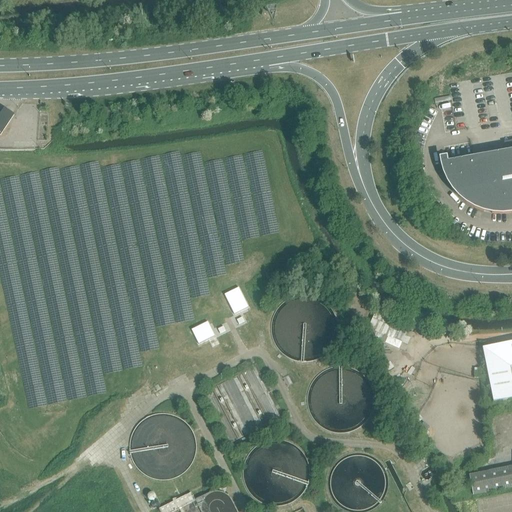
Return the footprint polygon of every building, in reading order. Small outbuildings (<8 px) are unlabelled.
[(0,136),(14,115),(10,112),(4,109),(0,115),(0,136)] [(483,212),(492,214),(502,215),(511,214),(511,213),(511,151),(442,164),(441,160),(440,160),(441,165),(443,174),(447,183),(452,190),(459,198),(466,204),(474,208),(483,212)] [(249,309),(238,288),(223,296),(234,316),(249,309)] [(277,310),(274,314),(273,317),(271,324),(271,335),(275,345),(279,351),(288,358),(297,361),(308,362),(317,359),(318,358),(326,354),(333,345),(334,342),(337,335),(337,325),(334,314),(328,306),(321,300),(311,296),(301,296),(291,298),(282,304),(277,310)] [(410,326),(376,311),(368,327),(402,343),(408,331),(410,326)] [(207,323),(190,331),(198,346),(214,338),(207,323)] [(511,342),(482,349),(493,403),(511,398),(511,375),(510,368),(511,367),(511,342)] [(368,418),(373,409),(374,399),(372,389),(367,380),(360,374),(352,369),(348,368),(342,367),(337,367),(330,369),(326,371),(322,373),(316,379),(310,386),(308,396),(308,406),(311,415),(318,425),(326,430),(335,433),(344,433),(354,431),(362,426),(368,418)] [(160,415),(157,415),(150,417),(142,422),(134,431),(129,442),(129,454),(133,465),(142,474),(152,479),(163,481),(173,479),(182,474),(191,465),(195,454),(195,440),(188,428),(180,420),(170,415),(160,415)] [(308,484),(309,477),(310,475),(308,465),(306,458),(300,449),(293,444),(284,441),(275,440),(266,442),(256,446),(251,452),(246,460),(243,468),(243,479),(247,489),(254,498),(262,503),(271,506),(279,506),(289,504),(297,499),(304,492),(308,484)] [(369,511),(374,510),(377,508),(384,499),(388,490),(388,480),(386,473),(380,464),(372,457),(362,454),(354,454),(345,456),(335,462),(329,470),(327,479),(327,489),(330,497),(334,503),(342,511),(345,511),(369,511)] [(511,467),(468,476),(472,496),(511,487),(511,467)]
